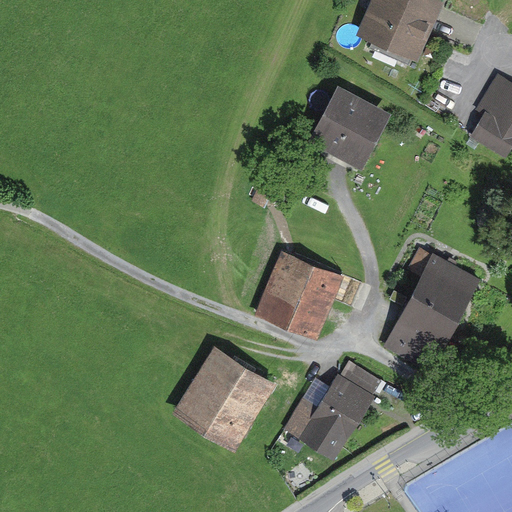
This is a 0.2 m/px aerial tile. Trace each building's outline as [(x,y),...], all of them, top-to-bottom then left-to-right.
[(412,66),(440,1),(437,0),(367,0),(351,38),(373,48),(368,59),(393,69),(398,59),(412,66)] [(511,164),(511,82),(497,72),(458,129),(511,165),(511,164)] [(387,111),(329,83),(298,145),(356,174),(387,111)] [(480,278),(418,245),(404,271),(417,278),(381,347),(430,373),(480,278)] [(315,343),(342,277),(279,252),(252,318),(315,343)] [(273,383),(209,343),(166,412),(230,452),(273,383)] [(336,464),(387,382),(346,356),(315,405),(303,398),(283,430),(336,464)]
